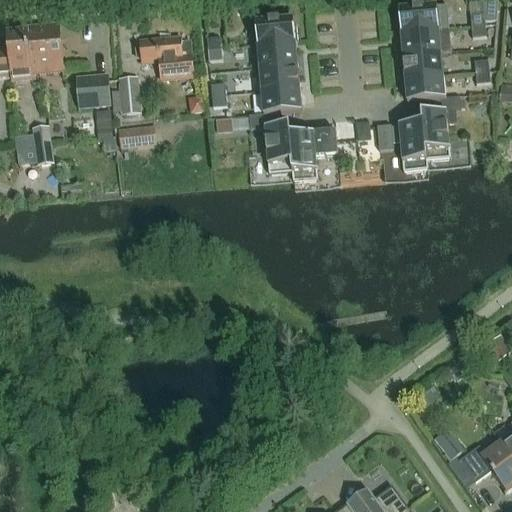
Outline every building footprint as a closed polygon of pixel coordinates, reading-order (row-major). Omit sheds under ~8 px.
[(499,3),(483,5),(485,18),(485,25),(497,24),(499,3)] [(402,37),(439,33),(437,9),(400,13),(400,18),(398,18),(399,38),(402,37)] [(486,29),(485,25),(485,18),(471,19),(472,30),(486,29)] [(256,26),(258,50),(296,46),(296,47),(298,47),(297,27),(295,28),(294,22),(256,26)] [(473,42),(487,41),(486,29),(472,30),(473,42)] [(0,55),(0,79),(6,79),(12,78),(13,82),(13,84),(32,83),(32,80),(32,76),(62,74),(63,74),(60,30),(36,32),(21,33),(21,38),(10,39),(9,39),(10,55),(0,55)] [(441,56),(439,33),(402,37),(404,59),(441,56)] [(222,41),(208,43),(209,54),(223,53),(222,41)] [(168,64),(169,82),(194,80),(191,46),(181,46),(181,42),(141,46),(142,50),(137,52),(137,61),(143,62),(143,66),(168,64)] [(298,69),(296,47),(296,46),(258,50),(261,72),(298,69)] [(209,54),(210,65),(224,64),(223,53),(209,54)] [(406,82),(443,79),(441,56),(404,59),(406,82)] [(475,66),(476,75),(489,74),(488,64),(475,66)] [(261,72),(263,95),(300,92),(298,69),(261,72)] [(491,86),(489,74),(476,75),(477,88),(491,86)] [(446,102),(445,101),(443,79),(406,82),(408,106),(434,104),(434,103),(446,102)] [(121,118),(140,117),(137,81),(118,83),(119,95),(121,115),(121,118)] [(74,85),(77,114),(110,110),(108,82),(74,85)] [(212,89),(213,100),(227,99),(226,88),(212,89)] [(500,105),(511,106),(511,89),(502,89),(500,105)] [(263,95),(265,118),(277,117),(277,118),(303,116),(300,92),(263,95)] [(213,100),(214,112),(228,110),(227,99),(213,100)] [(461,100),(445,101),(446,102),(434,103),(434,104),(435,116),(423,117),(424,126),(428,164),(429,164),(452,162),(449,128),(457,128),(456,115),(462,114),(461,100)] [(205,101),(188,102),(190,118),(206,116),(205,101)] [(113,132),(111,114),(97,115),(98,133),(113,132)] [(277,118),(265,120),(265,118),(249,119),(250,133),(265,132),(265,131),(278,130),(277,118)] [(234,136),(233,122),(217,124),(218,138),(234,136)] [(429,174),(429,164),(428,164),(424,126),(401,128),(401,133),(393,133),(393,129),(378,130),(381,155),(395,154),(394,146),(402,145),(405,176),(429,174)] [(121,151),(157,149),(155,127),(120,129),(121,151)] [(358,127),(359,144),(366,144),(370,139),(369,127),(358,127)] [(269,178),(293,176),(290,139),(291,139),(290,129),(278,130),(265,131),(265,132),(269,178)] [(36,169),(53,167),(48,130),(32,132),(36,169)] [(113,132),(98,133),(99,145),(114,143),(113,132)] [(314,136),(291,139),(290,139),(293,176),(293,186),(318,184),(315,153),(323,152),(324,160),(338,159),(336,134),(322,136),(323,140),(314,141),(314,136)] [(486,350),(497,366),(511,354),(511,348),(504,338),(486,350)] [(463,366),(451,374),(459,385),(471,376),(463,366)] [(511,441),(503,448),(511,461),(511,428),(511,435),(511,437),(511,441)] [(455,452),(457,450),(449,440),(440,448),(450,460),(457,454),(455,452)] [(508,498),(511,495),(511,461),(503,448),(491,457),(488,452),(482,451),(461,466),(477,488),(493,477),(508,498)] [(467,493),(475,486),(461,466),(457,461),(448,467),(467,493)] [(348,508),(351,511),(408,511),(393,490),(387,494),(380,498),(374,503),(368,494),(348,508)]
